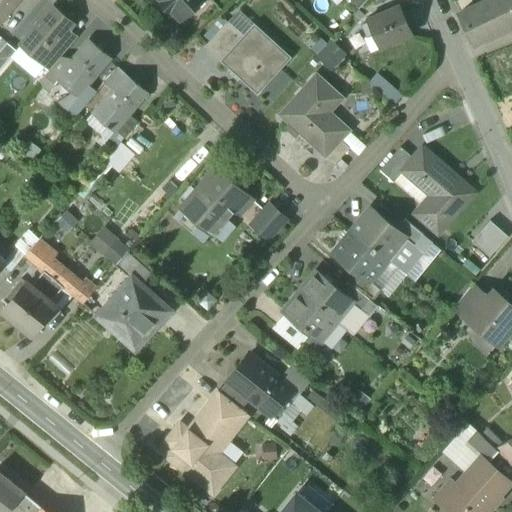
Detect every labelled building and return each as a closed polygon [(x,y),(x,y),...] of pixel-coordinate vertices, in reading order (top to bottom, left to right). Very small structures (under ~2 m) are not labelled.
[(0,0),(0,22),(18,0),(0,0)] [(204,0),(162,0),(163,0),(161,3),(171,13),(173,10),(183,21),(204,0)] [(350,0),(359,9),(366,0),(350,0)] [(511,0),(485,0),(459,13),(474,44),(511,26),(511,0)] [(399,4),(366,19),(367,22),(362,24),(367,37),(373,34),(379,48),(412,33),(399,4)] [(53,6),(20,45),(41,63),(59,42),(74,24),(53,6)] [(228,21),(205,46),(221,61),(244,36),(228,21)] [(244,36),(221,61),(220,61),(257,95),(280,69),(260,51),(271,39),(254,24),(244,36)] [(69,64),(56,79),(58,81),(77,97),(78,97),(88,85),(110,58),(89,40),(69,64)] [(59,42),(41,63),(49,70),(61,57),(67,49),(59,42)] [(49,70),(44,77),(55,86),(58,81),(56,79),(69,64),(61,57),(49,70)] [(116,68),(104,83),(113,91),(126,76),(116,68)] [(369,82),(394,103),(402,94),(377,73),(369,82)] [(315,74),(279,114),(325,156),(341,139),(350,129),(325,106),(337,93),(315,74)] [(113,91),(94,114),(107,125),(105,127),(109,130),(110,128),(114,131),(128,115),(146,93),(126,76),(113,91)] [(55,86),(44,77),(38,84),(49,93),(55,86)] [(77,97),(66,109),(75,117),(96,92),(88,85),(78,97),(77,97)] [(114,131),(109,137),(118,145),(137,123),(128,115),(114,131)] [(341,139),(325,156),(334,164),(350,147),(341,139)] [(401,146),(380,170),(394,182),(403,172),(402,170),(413,157),(401,146)] [(438,201),(422,219),(439,234),(475,193),(422,147),(413,157),(402,170),(403,172),(438,201)] [(217,168),(182,206),(212,232),(235,206),(241,212),(252,199),(217,168)] [(269,204),(252,224),(268,238),(286,219),(269,204)] [(396,229),(370,207),(351,231),(387,260),(387,259),(404,238),(405,236),(396,229)] [(424,236),(403,219),(396,229),(405,236),(404,238),(415,246),(423,237),(424,236)] [(491,257),(507,238),(489,223),(473,242),(491,257)] [(387,260),(351,231),(332,254),(358,275),(368,283),(369,281),(387,260)] [(404,238),(387,259),(403,273),(429,242),(423,237),(415,246),(404,238)] [(39,240),(24,256),(33,263),(43,251),(47,247),(39,240)] [(115,241),(104,254),(116,265),(127,252),(115,241)] [(5,260),(2,264),(10,272),(25,254),(17,247),(5,260)] [(57,255),(47,247),(43,251),(53,259),(57,255)] [(53,259),(43,251),(33,263),(21,278),(60,311),(73,296),(83,284),(82,283),(53,259)] [(127,252),(116,265),(130,278),(132,277),(141,285),(152,273),(128,252),(127,252)] [(343,293),(316,271),(299,292),(336,322),(352,302),(353,301),(343,293)] [(368,283),(358,275),(350,284),(369,300),(371,301),(379,290),(369,281),(368,283)] [(130,278),(97,316),(118,334),(124,328),(141,343),(159,323),(154,318),(165,306),(141,285),(132,277),(130,278)] [(60,311),(21,278),(3,299),(8,304),(2,311),(31,335),(37,327),(43,332),(60,311)] [(85,279),(82,283),(83,284),(73,296),(83,304),(96,288),(85,279)] [(369,300),(350,284),(343,293),(353,301),(352,302),(361,310),(369,300)] [(487,299),(471,286),(454,307),(470,320),(488,299),(487,299)] [(511,328),(511,306),(494,291),(487,299),(488,299),(470,320),(499,344),(511,328)] [(336,322),(299,292),(283,312),(310,334),(320,342),(321,340),(336,322)] [(320,342),(310,334),(302,344),(321,359),(330,348),(321,340),(320,342)] [(293,389),(248,354),(226,381),(227,382),(227,381),(250,399),(249,399),(270,417),(276,410),(283,414),(291,404),(285,398),(293,389)] [(227,382),(219,392),(241,410),(249,399),(250,399),(227,381),(227,382)] [(219,393),(211,403),(240,426),(248,416),(219,393)] [(211,403),(167,458),(212,494),(234,467),(217,453),(240,426),(211,403)] [(497,452),(476,431),(464,444),(479,458),(480,457),(488,463),(497,452)] [(511,438),(494,448),(511,466),(511,438)] [(479,458),(439,503),(448,511),(484,511),(510,483),(488,463),(480,457),(479,458)] [(0,473),(0,511),(8,511),(24,493),(0,473)] [(47,511),(24,493),(8,511),(47,511)] [(316,511),(297,496),(283,511),(316,511)]
